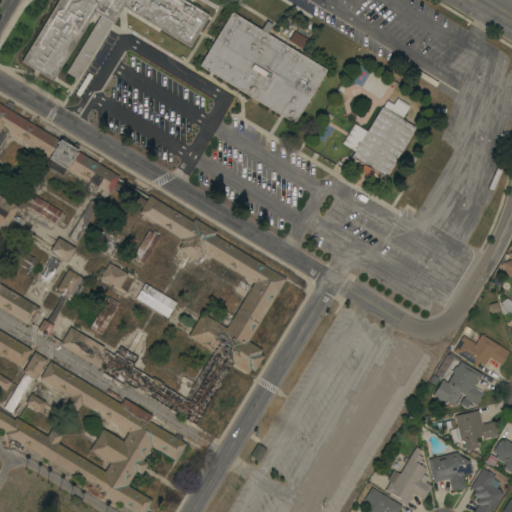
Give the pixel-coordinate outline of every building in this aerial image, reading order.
[(22,62),(58,0),(183,0),(208,15),(189,47),(123,6),(113,23),(111,22),(77,79),(65,72),(99,15),(93,11),(52,80),(22,62)] [(231,12),(261,30),(266,21),(272,25),(269,30),(270,31),(268,33),(267,32),(266,34),(326,70),(293,123),(199,65),(231,12)] [(306,39),(300,48),(288,41),(294,31),(306,39)] [(381,97),(362,85),(371,70),(390,82),(381,97)] [(396,98),(410,105),(402,118),(383,107),(387,100),(393,104),(396,98)] [(124,384),(122,387),(100,373),(102,370),(59,344),(70,327),(112,353),(114,350),(116,351),(119,345),(138,357),(135,362),(136,363),(135,366),(184,397),(211,351),(187,336),(201,314),(225,329),(253,283),(203,252),(201,256),(200,255),(197,260),(177,248),(181,243),(179,242),(181,239),(138,213),(142,207),(111,189),(108,194),(65,168),(61,175),(44,165),(48,158),(7,133),(0,144),(0,196),(18,207),(4,230),(0,227),(0,274),(1,275),(0,276),(0,283),(39,308),(29,326),(0,308),(0,104),(58,140),(59,139),(61,140),(63,137),(66,139),(64,142),(65,143),(66,142),(71,145),(70,146),(72,147),(74,143),(78,146),(76,149),(77,150),(76,151),(118,176),(115,182),(145,201),(149,195),(192,222),(194,219),(216,232),(214,235),(285,279),(247,341),(262,350),(259,354),(263,356),(253,372),(250,369),(247,374),(233,365),(195,427),(124,384)] [(381,107),(415,127),(384,178),(372,170),(368,176),(359,171),(363,164),(351,157),(381,107)] [(342,143),(354,124),(366,131),(354,150),(342,143)] [(59,225),(54,222),(54,223),(28,207),(30,203),(28,202),(30,198),(32,200),(35,196),(61,212),(65,215),(59,225)] [(90,200),(97,205),(76,242),(68,237),(90,200)] [(143,264),(142,264),(139,267),(130,262),(133,258),(132,257),(147,231),(152,233),(153,230),(156,232),(155,235),(159,237),(143,264)] [(75,248),(66,262),(49,251),(57,237),(75,248)] [(29,270),(26,274),(25,274),(27,269),(6,257),(12,245),(38,259),(31,271),(29,270)] [(511,276),(507,278),(502,263),(510,260),(508,252),(511,250),(511,276)] [(38,277),(52,257),(60,262),(47,283),(38,277)] [(127,274),(119,289),(100,277),(101,275),(98,273),(101,267),(105,269),(108,263),(127,274)] [(60,295),(59,295),(59,294),(56,292),(57,290),(56,289),(67,269),(85,279),(85,280),(86,281),(75,301),(66,295),(65,297),(61,306),(50,324),(53,326),(47,336),(37,329),(43,319),(45,321),(57,303),(60,295)] [(135,298),(144,283),(176,302),(166,318),(135,298)] [(106,298),(107,299),(108,297),(118,303),(116,307),(101,334),(97,331),(95,334),(91,332),(93,329),(89,327),(106,298)] [(499,304),(506,298),(511,301),(511,309),(510,311),(507,313),(503,315),(502,315),(499,304)] [(463,335),(467,328),(478,334),(474,342),(463,335)] [(0,330),(31,350),(21,368),(0,354),(0,410),(13,419),(15,417),(46,436),(51,428),(62,435),(58,443),(104,471),(109,463),(88,450),(102,428),(122,440),(127,432),(81,404),(76,412),(65,405),(70,397),(39,378),(49,360),(120,404),(124,398),(151,415),(148,421),(174,436),(175,434),(182,438),(181,441),(186,444),(175,461),(151,446),(142,460),(147,463),(140,475),(136,472),(127,485),(152,500),(144,511),(131,511),(104,495),(100,501),(80,488),(83,483),(4,435),(6,432),(0,428),(0,330)] [(508,351),(500,365),(491,359),(491,358),(489,356),(484,366),(479,363),(479,362),(479,361),(476,366),(452,352),(462,336),(474,343),(480,334),(508,351)] [(23,373),(21,372),(33,351),(47,359),(43,366),(44,367),(42,369),(41,369),(35,380),(32,378),(11,412),(3,407),(23,373)] [(481,374),(477,382),(475,381),(472,386),(483,393),(479,398),(480,399),(476,406),(470,402),(467,406),(460,402),(462,398),(463,395),(460,393),(452,405),(444,400),(443,403),(431,396),(441,379),(447,383),(453,373),(451,372),(454,366),(456,367),(460,361),(481,374)] [(0,387),(0,374),(12,382),(6,391),(0,387)] [(24,403),(30,393),(45,402),(39,412),(24,403)] [(481,424),(493,422),(494,427),(495,427),(497,435),(482,439),(482,435),(477,436),(479,447),(466,450),(463,440),(460,440),(454,416),(476,411),(475,410),(478,410),(481,424)] [(511,473),(502,468),(504,465),(502,463),(502,462),(497,459),(492,467),(485,462),(489,454),(495,458),(496,455),(492,452),(498,441),(499,441),(500,440),(503,442),(505,439),(511,443),(511,441),(511,473)] [(259,461),(249,456),(256,444),(266,449),(259,461)] [(431,486),(423,500),(412,494),(405,505),(399,502),(400,500),(389,493),(389,494),(384,491),(389,482),(386,480),(392,471),(396,473),(396,472),(399,474),(415,447),(421,451),(418,455),(422,458),(420,460),(423,462),(420,466),(425,469),(422,474),(427,477),(424,482),(431,486)] [(398,473),(388,466),(397,452),(407,458),(398,473)] [(427,459),(455,452),(456,453),(456,454),(468,461),(470,467),(472,473),(461,475),(464,488),(457,490),(457,489),(451,491),(448,479),(433,482),(427,459)] [(494,476),(492,479),(498,483),(495,488),(496,489),(496,488),(500,490),(499,491),(501,492),(501,493),(502,494),(495,506),(493,505),(489,511),(473,511),(477,505),(475,503),(478,498),(471,495),(474,491),(470,488),(482,468),(494,476)] [(365,511),(370,505),(363,501),(370,487),(401,506),(397,511),(365,511)] [(511,511),(501,511),(509,499),(511,501),(511,511)]
